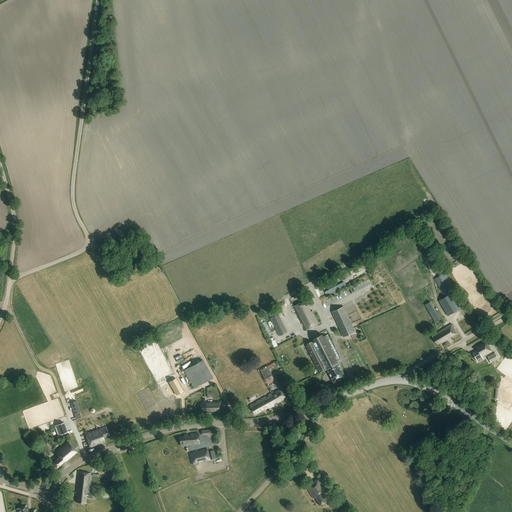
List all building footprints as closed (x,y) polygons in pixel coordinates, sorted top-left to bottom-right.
[(434,279),(445,297),(438,301),(448,316),(465,306),(445,273),(434,279)] [(325,291),(327,295),(347,286),(345,281),(325,291)] [(295,305),(305,329),(319,323),(314,310),(311,311),(310,307),(311,307),(308,300),(295,305)] [(429,302),(425,305),(435,323),(440,320),(429,302)] [(343,338),(356,332),(344,306),(331,312),(343,338)] [(288,332),(277,310),(269,314),(271,318),(270,318),(279,336),(288,332)] [(450,339),(457,334),(451,324),(432,336),(437,345),(441,343),(441,344),(448,340),(447,339),(450,338),(450,339)] [(334,382),(345,377),(337,361),(340,360),(327,335),(306,346),(320,373),(327,369),(334,382)] [(511,347),(496,337),(493,341),(508,351),(511,347)] [(476,347),(478,350),(473,353),(478,362),(483,359),(482,357),(492,352),(486,341),(476,346),(476,347)] [(491,363),(498,359),(495,353),(487,357),(491,363)] [(213,378),(203,360),(184,370),(187,376),(188,376),(189,378),(188,379),(194,388),(213,378)] [(273,364),(267,366),(260,371),(267,384),(275,380),(269,370),(274,367),(273,364)] [(176,379),(169,382),(176,395),(183,392),(176,379)] [(272,394),(276,402),(277,403),(286,398),(280,389),(272,394)] [(276,402),(272,394),(271,394),(271,393),(250,406),(255,415),(264,409),(265,410),(274,406),(273,404),(276,402)] [(206,413),(220,413),(219,402),(205,402),(205,399),(202,400),(202,402),(200,402),(200,412),(206,412),(206,413)] [(74,414),(80,412),(77,401),(70,403),(74,414)] [(58,436),(68,433),(64,423),(54,426),(58,436)] [(109,436),(106,427),(85,435),(90,448),(102,443),(105,442),(103,438),(109,436)] [(198,433),(190,434),(190,436),(188,437),(187,435),(184,435),(184,437),(179,437),(180,446),(200,444),(198,433)] [(65,463),(67,462),(77,453),(67,442),(55,452),(57,455),(50,461),(53,464),(57,469),(57,468),(57,469),(65,463)] [(191,464),(194,464),(198,462),(198,461),(202,459),(202,461),(209,460),(206,449),(191,453),(188,454),(191,464)] [(111,477),(117,475),(113,461),(108,462),(111,477)] [(290,474),(295,483),(303,479),(298,470),(290,474)] [(79,485),(76,485),(75,496),(77,496),(76,503),(86,504),(87,496),(92,496),(93,494),(89,493),(91,474),(78,472),(77,482),(79,482),(79,485)] [(326,502),(328,501),(324,493),(327,492),(320,478),(306,486),(313,498),(315,497),(320,506),(327,502),(326,502)]
